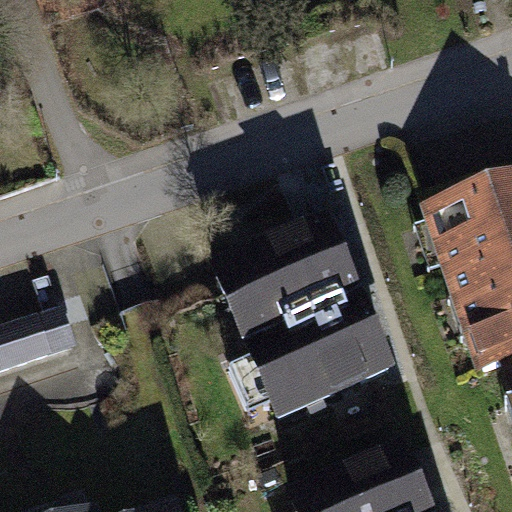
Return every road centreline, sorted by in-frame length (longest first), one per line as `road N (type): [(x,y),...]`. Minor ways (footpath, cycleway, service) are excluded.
road 1 (residential): [(511,74),(92,214)]
road 2 (residential): [(92,214),(24,0)]
